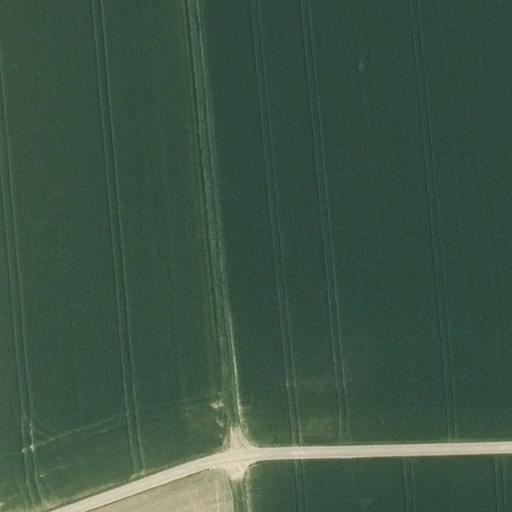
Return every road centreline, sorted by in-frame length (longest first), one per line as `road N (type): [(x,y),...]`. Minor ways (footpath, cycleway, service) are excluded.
road 1 (track): [(205,0),(229,248),(238,511)]
road 2 (track): [(511,458),(302,463),(233,454),(72,511)]
